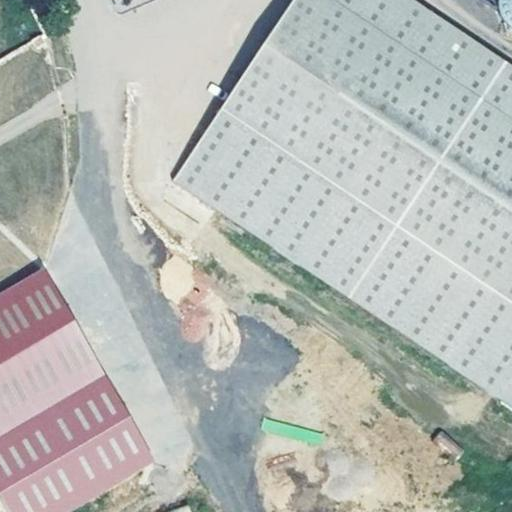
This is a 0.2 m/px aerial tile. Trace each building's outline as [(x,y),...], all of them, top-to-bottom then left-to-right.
[(511,76),(397,0),(312,0),(188,185),(511,400),(511,76)] [(511,0),(500,0),(495,14),(511,21),(511,0)] [(37,64),(53,59),(48,44),(32,50),(37,64)] [(50,280),(0,307),(0,445),(109,384),(50,280)] [(441,430),(432,440),(456,460),(464,449),(441,430)]
